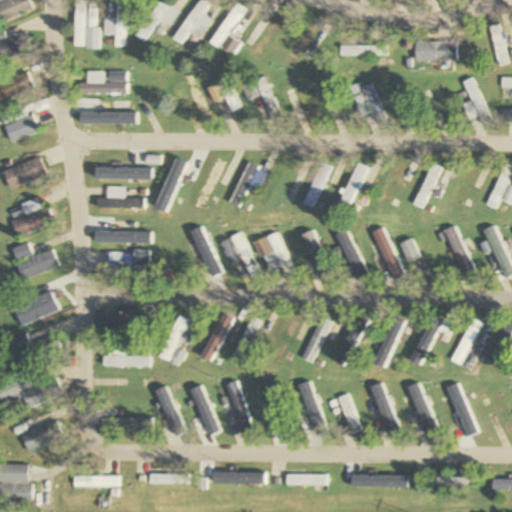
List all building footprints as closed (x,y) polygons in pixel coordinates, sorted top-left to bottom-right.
[(0,0),(0,18),(2,24),(33,10),(28,0),(0,0)] [(75,0),(76,48),(85,48),(85,0),(75,0)] [(134,38),(143,44),(159,22),(168,28),(178,13),(161,0),(134,38)] [(127,48),(126,1),(116,1),(116,19),(104,20),(104,37),(116,37),(116,48),(127,48)] [(228,37),(243,9),(234,4),(211,45),(232,57),(239,43),(228,37)] [(189,35),(197,42),(212,23),(194,9),(172,38),(181,45),(189,35)] [(508,64),(499,25),(489,27),(498,67),(508,64)] [(99,29),(87,29),(87,49),(99,49),(99,29)] [(0,54),(3,63),(33,51),(26,33),(8,40),(5,33),(0,34),(0,54)] [(457,42),(415,42),(415,62),(457,62),(457,42)] [(386,46),(340,46),(340,57),(386,57),(386,46)] [(0,84),(0,104),(35,90),(29,73),(0,84)] [(105,73),(87,73),(87,84),(79,84),(79,94),(127,95),(127,74),(109,74),(109,82),(105,82),(105,73)] [(280,121),(264,77),(255,81),(271,124),(280,121)] [(305,117),(308,124),(317,121),(300,77),(289,81),(297,102),(287,106),(293,122),(305,117)] [(472,102),(462,106),(469,120),(479,116),(483,124),(491,121),(472,78),(463,83),(472,102)] [(511,78),(501,79),(501,89),(511,88),(511,78)] [(212,103),(223,98),(230,113),(240,109),(226,79),(205,88),(212,103)] [(239,87),(246,101),(256,96),(249,82),(239,87)] [(370,113),(375,125),(386,120),(371,84),(359,90),(357,85),(349,88),(362,116),(370,113)] [(457,120),(439,84),(430,89),(448,125),(457,120)] [(130,102),(111,102),(111,113),(104,113),(104,102),(85,102),(85,123),(130,123),(130,102)] [(41,132),(33,114),(6,126),(14,144),(41,132)] [(7,172),(14,190),(49,176),(42,158),(7,172)] [(160,203),(170,207),(187,166),(177,161),(160,203)] [(223,166),(214,162),(195,203),(205,208),(223,166)] [(229,203),(238,208),(260,168),(251,163),(229,203)] [(303,205),(313,209),(332,168),(321,163),(303,205)] [(338,207),(349,212),(369,169),(357,164),(338,207)] [(379,199),(390,204),(405,169),(395,164),(379,199)] [(413,205),(422,210),(442,169),(433,164),(413,205)] [(479,169),(468,164),(451,201),(461,205),(469,187),(480,192),(485,180),(476,176),(479,169)] [(511,172),(511,167),(504,164),(487,206),(497,210),(511,172)] [(98,177),(124,177),(124,185),(140,185),(140,168),(98,168),(98,177)] [(511,205),(511,203),(511,186),(502,201),(511,205)] [(125,199),(125,187),(108,187),(108,199),(98,199),(98,209),(145,209),(145,199),(125,199)] [(42,198),(25,205),(29,215),(15,221),(23,238),(54,225),(42,198)] [(477,276),(455,227),(445,232),(466,281),(477,276)] [(506,281),(511,277),(511,266),(494,227),(484,231),(506,281)] [(241,233),(220,242),(229,264),(241,259),(249,279),(258,275),(241,233)] [(256,241),(268,272),(282,267),(286,278),(294,275),(278,233),(256,241)] [(405,276),(385,233),(376,238),(396,280),(405,276)] [(431,281),(441,276),(423,235),(400,245),(408,264),(422,258),(431,281)] [(348,259),(338,263),(345,278),(356,273),(359,280),(368,276),(352,238),(331,247),(334,252),(343,248),(348,259)] [(62,267),(54,249),(37,256),(31,243),(15,250),(28,281),(62,267)] [(134,261),(150,261),(150,249),(135,249),(134,261)] [(105,275),(145,275),(145,265),(105,265),(105,275)] [(181,339),(188,342),(195,324),(178,316),(160,360),(180,367),(185,354),(177,351),(181,339)] [(262,320),(252,316),(234,359),(244,363),(262,320)] [(303,361),(314,366),(333,321),(322,316),(303,361)] [(200,358),(209,363),(231,322),(221,317),(200,358)] [(377,357),(387,362),(407,324),(397,319),(377,357)] [(484,325),(475,320),(452,361),(461,366),(484,325)] [(511,343),(511,322),(508,321),(489,362),(499,366),(509,342),(511,343)] [(432,350),(446,353),(452,330),(438,327),(432,350)] [(63,353),(57,336),(31,345),(28,335),(14,340),(24,368),(63,353)] [(126,357),(126,346),(108,346),(108,357),(104,357),(104,368),(151,369),(151,357),(126,357)] [(33,389),(28,377),(12,383),(17,395),(21,393),(27,410),(63,397),(56,380),(33,389)] [(227,387),(246,437),(257,433),(237,382),(227,387)] [(159,394),(177,435),(186,431),(168,390),(159,394)] [(452,433),(464,429),(468,438),(477,434),(460,391),(449,396),(457,415),(447,419),(452,433)] [(488,396),(491,403),(483,407),(491,428),(502,424),(508,438),(511,435),(511,422),(499,392),(488,396)] [(364,432),(349,395),(339,399),(354,436),(364,432)] [(21,436),(28,454),(63,439),(55,421),(21,436)] [(0,503),(32,504),(32,484),(27,484),(27,466),(0,466),(0,503)] [(151,485),(193,485),(193,476),(151,476),(151,485)] [(289,487),(330,487),(330,476),(289,476),(289,487)] [(120,488),(120,478),(74,478),(74,488),(120,488)] [(472,489),(472,478),(431,478),(431,489),(472,489)] [(511,481),(494,482),(494,493),(511,493),(511,481)]
